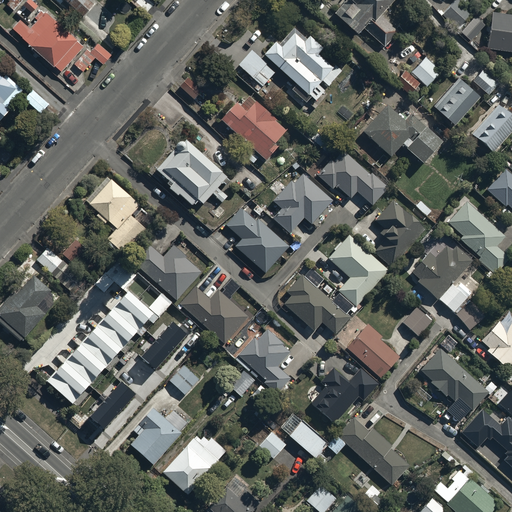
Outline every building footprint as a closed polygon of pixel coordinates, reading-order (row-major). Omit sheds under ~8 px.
[(14,0),(8,7),(15,14),(27,0),(14,0)] [(88,5),(93,0),(58,0),(82,21),(93,9),(88,5)] [(357,31),(361,26),(385,46),(396,34),(376,16),(389,0),(350,0),(338,15),(357,31)] [(23,10),(31,16),(37,9),(29,3),(23,10)] [(446,18),(456,28),(470,14),(459,4),(446,18)] [(59,75),(81,52),(75,46),(76,45),(41,14),(34,22),(37,25),(29,33),(20,25),(12,34),(53,71),(53,70),(59,75)] [(511,18),(488,15),(483,52),(511,55),(511,18)] [(474,17),(460,32),(468,40),(483,25),(474,17)] [(264,62),(316,107),(325,97),(319,91),(333,75),(318,61),(324,55),(310,43),(305,50),(294,41),(282,55),(275,50),(264,62)] [(100,67),(109,59),(97,48),(89,57),(100,67)] [(72,68),(81,76),(94,62),(85,54),(72,68)] [(236,71),(261,92),(275,77),(250,55),(236,71)] [(412,76),(426,88),(439,73),(426,61),(412,76)] [(471,83),(486,96),(495,86),(480,72),(471,83)] [(393,84),(408,97),(418,86),(403,73),(393,84)] [(187,79),(179,89),(194,101),(202,91),(187,79)] [(0,80),(0,127),(10,117),(3,110),(16,95),(0,80)] [(433,108),(453,126),(478,98),(458,80),(433,108)] [(25,104),(40,117),(48,109),(32,96),(25,104)] [(220,126),(265,166),(277,152),(276,150),(288,136),(255,107),(245,118),(235,109),(220,126)] [(400,146),(422,165),(440,144),(410,117),(404,123),(386,107),(363,134),(390,158),(400,146)] [(470,137),(490,154),(511,129),(511,120),(497,107),(470,137)] [(180,143),(152,175),(166,187),(164,189),(167,192),(166,194),(175,202),(176,200),(189,211),(191,209),(193,207),(195,209),(196,207),(201,211),(211,200),(220,208),(225,203),(215,195),(221,188),(224,192),(229,186),(180,143)] [(352,200),(357,195),(372,207),(388,189),(371,175),(369,177),(344,154),(333,166),(330,163),(318,177),(334,191),(337,188),(352,200)] [(511,214),(511,179),(502,171),(483,192),(502,209),(503,207),(511,214)] [(272,206),(281,214),(274,223),(290,237),(305,220),(313,227),(333,204),(302,177),(294,187),(291,185),(272,206)] [(121,259),(142,234),(127,220),(137,209),(108,184),(85,210),(113,234),(104,244),(121,259)] [(374,255),(390,269),(424,231),(391,203),(374,222),(384,230),(380,235),(387,241),(374,255)] [(445,225),(461,239),(458,242),(479,261),(477,263),(492,276),(505,260),(492,249),(502,238),(464,204),(445,225)] [(225,230),(242,245),(236,252),(265,278),(288,252),(259,227),(257,229),(239,214),(225,230)] [(338,293),(356,309),(389,273),(349,238),(328,262),(349,280),(338,293)] [(62,259),(70,266),(83,252),(75,244),(62,259)] [(130,267),(174,305),(200,276),(171,250),(161,262),(146,249),(130,267)] [(471,264),(454,249),(450,254),(444,249),(434,261),(428,256),(411,275),(419,282),(417,283),(416,285),(437,303),(438,301),(471,264)] [(47,251),(36,262),(54,278),(65,266),(47,251)] [(123,291),(136,276),(117,260),(95,285),(104,294),(114,283),(123,291)] [(30,277),(0,310),(0,329),(21,348),(45,321),(36,313),(51,295),(30,277)] [(285,308),(315,333),(322,325),(336,338),(351,321),(302,278),(287,295),(292,300),(285,308)] [(438,301),(453,314),(470,295),(455,282),(438,301)] [(179,310),(223,348),(247,321),(217,295),(209,304),(194,292),(179,310)] [(154,316),(128,293),(47,382),(73,406),(154,316)] [(455,317),(468,331),(481,320),(469,305),(455,317)] [(402,324),(417,337),(430,323),(415,309),(402,324)] [(484,354),(504,371),(511,361),(511,317),(503,328),(496,322),(478,343),(487,351),(484,354)] [(187,334),(173,322),(142,357),(156,369),(187,334)] [(347,351),(380,380),(399,358),(380,342),(383,339),(368,327),(347,351)] [(291,354),(267,333),(252,350),(249,347),(238,359),(279,395),(290,383),(277,371),(291,354)] [(485,391),(438,350),(418,372),(431,383),(429,385),(445,398),(446,397),(454,404),(456,401),(468,411),(485,391)] [(165,384),(184,400),(197,385),(178,368),(165,384)] [(312,407),(335,427),(359,400),(364,404),(379,387),(361,372),(349,385),(333,371),(321,386),(326,390),(312,407)] [(253,382),(242,373),(229,387),(240,397),(253,382)] [(135,394),(121,382),(90,417),(104,429),(135,394)] [(271,397),(260,387),(252,397),(262,406),(271,397)] [(511,389),(500,403),(511,413),(511,389)] [(500,427),(483,411),(463,433),(479,446),(489,434),(510,453),(504,460),(511,466),(511,419),(509,417),(500,427)] [(150,470),(179,438),(178,437),(186,428),(170,415),(162,424),(149,413),(135,429),(141,434),(127,450),(150,470)] [(301,425),(289,439),(316,462),(328,449),(301,425)] [(392,486),(408,469),(357,425),(342,442),(392,486)] [(115,438),(105,429),(92,444),(102,453),(115,438)] [(273,464),(286,449),(272,437),(259,452),(273,464)] [(189,443),(160,476),(192,504),(221,471),(189,443)] [(415,479),(429,492),(436,483),(422,471),(415,479)] [(199,511),(254,511),(260,506),(228,479),(199,511)] [(444,505),(451,511),(488,511),(494,506),(466,481),(444,505)] [(360,502),(371,511),(374,511),(385,501),(371,489),(360,502)] [(308,506),(315,511),(328,511),(337,503),(322,490),(308,506)] [(421,511),(447,511),(433,499),(421,511)]
